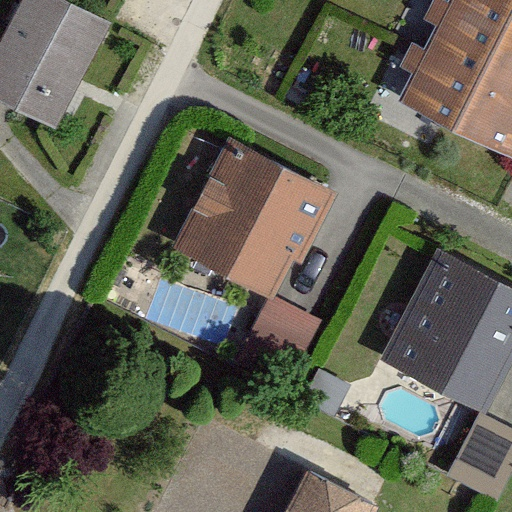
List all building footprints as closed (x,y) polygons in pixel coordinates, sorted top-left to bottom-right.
[(105,27),(52,0),(18,0),(0,36),(0,92),(56,121),(105,27)] [(511,0),(457,0),(455,5),(511,30),(511,0)] [(511,30),(455,5),(429,64),(511,101),(511,30)] [(511,157),(511,101),(429,64),(405,116),(509,164),(511,157)] [(329,190),(229,146),(185,247),(272,286),(288,249),(300,254),(329,190)] [(511,351),(511,281),(446,249),(390,361),(484,408),(511,351)] [(310,344),(324,311),(274,289),(260,322),(310,344)] [(248,346),(240,364),(292,388),(300,371),(248,346)] [(460,461),(452,476),(498,499),(506,484),(460,461)] [(374,511),(376,507),(307,473),(287,511),(374,511)]
